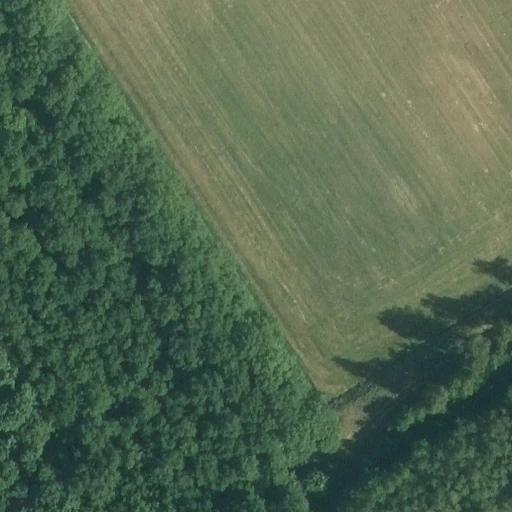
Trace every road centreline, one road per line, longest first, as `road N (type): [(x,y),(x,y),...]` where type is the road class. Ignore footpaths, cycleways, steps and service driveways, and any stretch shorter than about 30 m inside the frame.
road 1 (track): [(33,379),(56,413),(102,449),(164,470),(240,478),(336,450)]
road 2 (track): [(336,450),(426,378),(511,328)]
